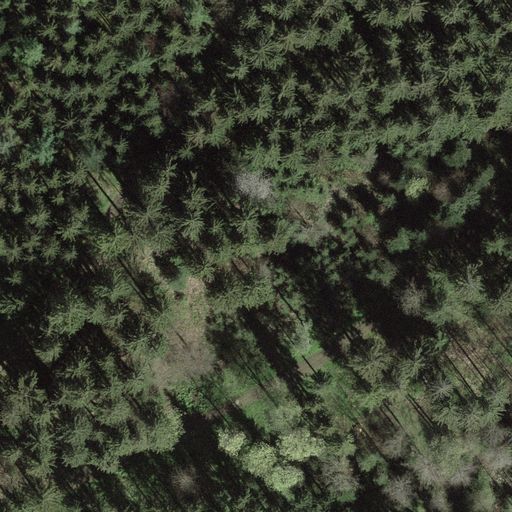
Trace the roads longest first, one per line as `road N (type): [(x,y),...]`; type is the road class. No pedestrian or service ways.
road 1 (track): [(511,263),(407,356),(49,511)]
road 2 (track): [(0,392),(120,298),(317,0)]
